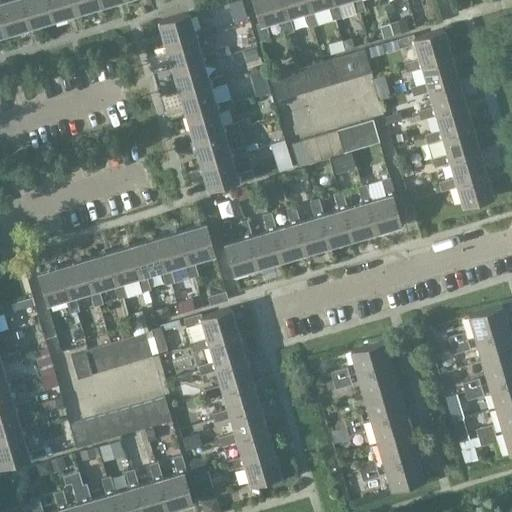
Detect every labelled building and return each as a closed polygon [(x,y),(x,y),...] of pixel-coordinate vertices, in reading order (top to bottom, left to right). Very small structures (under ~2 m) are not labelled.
[(0,0),(0,20),(3,32),(27,25),(19,0),(0,0)] [(19,0),(27,25),(52,18),(46,0),(19,0)] [(46,0),(52,18),(75,11),(72,0),(46,0)] [(72,0),(75,11),(99,4),(97,0),(72,0)] [(240,0),(230,0),(226,1),(233,22),(246,18),(240,0)] [(264,19),(277,16),(282,14),(278,0),(250,0),(257,21),(253,22),(258,39),(269,35),(264,19)] [(287,13),(302,9),(307,7),(304,0),(278,0),(282,14),(277,16),(282,32),(292,29),(287,13)] [(312,6),(326,2),(331,0),(304,0),(307,7),(302,9),(307,25),(316,22),(312,6)] [(331,0),(326,2),(331,18),(341,15),(336,0),(331,0)] [(351,0),(355,11),(364,8),(361,0),(351,0)] [(194,34),(196,38),(212,34),(209,24),(193,29),(187,10),(158,19),(165,42),(194,34)] [(414,42),(418,56),(420,60),(449,52),(442,27),(413,36),(412,32),(395,37),(398,46),(414,42)] [(200,53),(196,38),(194,34),(165,42),(171,65),(201,57),(202,61),(218,57),(215,48),(200,53)] [(352,50),(359,74),(371,70),(363,47),(352,50)] [(347,77),(359,74),(352,50),(340,54),(347,77)] [(420,60),(418,56),(402,61),(405,69),(421,65),(425,80),(427,85),(457,76),(449,52),(420,60)] [(335,81),(347,77),(340,54),(328,57),(335,81)] [(171,65),(178,90),(208,81),(210,86),(226,81),(222,72),(207,76),(202,61),(201,57),(171,65)] [(324,84),(335,81),(328,57),(317,61),(324,84)] [(312,88),(324,84),(317,61),(305,64),(312,88)] [(300,92),(312,88),(305,64),(293,68),(300,92)] [(288,95),(300,92),(293,68),(281,71),(288,95)] [(288,95),(281,71),(270,75),(277,99),(288,95)] [(464,100),(457,76),(427,85),(425,80),(410,84),(413,94),(428,90),(432,103),(434,108),(464,100)] [(178,90),(185,113),(215,105),(217,110),(232,105),(229,95),(214,100),(210,86),(208,81),(178,90)] [(387,88),(376,92),(378,99),(389,96),(387,88)] [(471,123),(464,100),(434,108),(432,103),(417,108),(420,118),(435,114),(439,128),(441,132),(471,123)] [(185,113),(192,137),(222,129),(223,133),(239,129),(236,120),(221,125),(217,110),(215,105),(185,113)] [(397,111),(383,115),(385,124),(400,120),(397,111)] [(372,116),(360,120),(367,142),(379,139),(372,116)] [(360,120),(349,123),(355,146),(367,142),(360,120)] [(344,150),(355,146),(349,123),(337,127),(344,150)] [(478,147),(471,123),(441,132),(439,128),(423,132),(426,142),(434,139),(438,154),(446,151),(448,156),(478,147)] [(332,153),(344,150),(337,127),(325,130),(332,153)] [(222,129),(192,137),(199,161),(229,152),(230,157),(246,152),(243,143),(228,148),(223,133),(222,129)] [(320,157),(332,153),(325,130),(313,134),(320,157)] [(308,160),(320,157),(313,134),(301,137),(308,160)] [(296,164),(308,160),(301,137),(289,141),(296,164)] [(446,151),(438,154),(431,156),(433,166),(449,161),(453,175),(455,180),(485,171),(478,147),(448,156),(446,151)] [(234,172),(230,157),(229,152),(199,161),(206,187),(235,178),(236,181),(253,176),(250,167),(234,172)] [(492,195),(485,171),(455,180),(453,175),(438,180),(440,189),(456,184),(462,204),(492,195)] [(385,193),(371,197),(366,199),(375,229),(400,222),(391,193),(395,191),(389,174),(381,177),(385,193)] [(361,200),(346,204),(342,206),(351,236),(375,229),(366,199),(371,197),(367,182),(357,185),(361,200)] [(244,186),(235,189),(237,198),(247,195),(244,186)] [(326,243),(351,236),(342,206),(346,204),(342,189),(333,191),(337,207),(322,211),(317,213),(326,243)] [(312,214),(298,218),(294,220),(303,250),(326,243),(317,213),(322,211),(317,197),(308,199),(312,214)] [(290,221),(274,225),(270,227),(279,257),(303,250),(294,220),(298,218),(294,203),(285,206),(290,221)] [(265,228),(251,232),(246,233),(255,264),(279,257),(270,227),(274,225),(270,210),(261,213),(265,228)] [(231,271),(255,264),(246,233),(251,232),(247,217),(237,220),(241,235),(223,240),(231,271)] [(204,220),(178,228),(187,259),(191,258),(213,252),(204,220)] [(196,273),(191,258),(187,259),(178,228),(154,235),(164,266),(168,265),(183,261),(188,276),(196,273)] [(173,281),(168,265),(164,266),(154,235),(131,242),(140,273),(145,272),(159,268),(164,284),(173,281)] [(131,242),(106,250),(115,281),(120,279),(135,275),(140,291),(150,288),(145,272),(140,273),(131,242)] [(106,250),(82,257),(91,288),(96,286),(111,282),(116,298),(125,295),(120,279),(115,281),(106,250)] [(82,257),(59,264),(69,294),(73,293),(86,289),(91,305),(101,302),(96,286),(91,288),(82,257)] [(69,294),(59,264),(36,271),(45,301),(64,296),(69,311),(77,308),(73,293),(69,294)] [(207,296),(209,305),(227,299),(224,290),(207,296)] [(28,296),(0,304),(1,308),(2,311),(30,303),(28,296)] [(468,312),(475,336),(508,326),(501,302),(468,312)] [(200,320),(204,334),(205,338),(236,329),(229,305),(199,313),(198,310),(181,315),(184,325),(200,320)] [(441,327),(437,311),(424,314),(428,330),(441,327)] [(511,341),(508,326),(475,336),(481,359),(511,349),(511,341)] [(0,338),(9,335),(7,327),(0,328),(0,338)] [(205,338),(204,334),(188,339),(191,347),(207,342),(211,357),(212,362),(243,352),(236,329),(205,338)] [(451,343),(468,338),(465,329),(448,334),(451,343)] [(145,330),(133,334),(140,358),(152,354),(145,330)] [(133,334),(121,338),(128,361),(140,358),(133,334)] [(121,338),(108,342),(116,365),(128,361),(121,338)] [(348,347),(355,371),(389,361),(382,338),(348,347)] [(470,346),(468,338),(451,343),(453,351),(470,346)] [(159,341),(160,358),(190,357),(190,347),(179,348),(178,340),(159,341)] [(108,342),(96,345),(103,369),(116,365),(108,342)] [(91,372),(103,369),(96,345),(84,349),(84,351),(91,372)] [(511,349),(481,359),(488,382),(511,374),(511,349)] [(0,354),(0,363),(0,364),(16,359),(14,350),(0,354)] [(76,377),(91,372),(84,351),(69,355),(76,377)] [(250,376),(243,352),(212,362),(211,357),(195,362),(199,374),(215,369),(218,382),(219,386),(250,376)] [(355,371),(362,394),(396,385),(389,361),(355,371)] [(0,386),(6,385),(7,387),(23,383),(20,374),(4,378),(2,369),(0,364),(0,363),(0,386)] [(329,370),(331,378),(348,373),(346,365),(329,370)] [(348,373),(331,378),(334,387),(351,382),(348,373)] [(511,374),(488,382),(495,405),(511,400),(511,374)] [(462,380),(464,389),(481,384),(479,375),(462,380)] [(219,386),(218,382),(203,387),(206,395),(221,391),(226,406),(227,409),(257,400),(250,376),(219,386)] [(481,384),(464,389),(467,397),(484,393),(481,384)] [(0,386),(0,412),(13,409),(14,411),(30,406),(28,396),(11,402),(7,387),(6,385),(0,386)] [(396,385),(362,394),(369,417),(402,408),(396,385)] [(163,394),(151,397),(158,421),(170,418),(163,394)] [(158,421),(151,397),(139,401),(146,425),(158,421)] [(264,424),(257,400),(227,409),(226,406),(210,411),(213,420),(228,415),(232,429),(234,433),(264,424)] [(511,400),(495,405),(502,428),(511,425),(511,400)] [(135,428),(146,425),(139,401),(128,404),(135,428)] [(123,432),(135,428),(128,404),(116,408),(123,432)] [(111,435),(123,432),(116,408),(104,411),(111,435)] [(409,431),(402,408),(369,417),(375,440),(409,431)] [(0,412),(0,438),(20,433),(21,435),(37,431),(34,421),(18,426),(14,411),(13,409),(0,412)] [(99,438),(111,435),(104,411),(92,415),(99,438)] [(345,424),(362,419),(359,411),(342,416),(345,424)] [(87,442),(99,438),(92,415),(80,418),(87,442)] [(331,424),(327,425),(328,429),(344,424),(342,417),(337,418),(331,424)] [(75,445),(87,442),(80,418),(68,422),(75,445)] [(364,428),(362,419),(345,424),(347,433),(364,428)] [(476,426),(478,435),(495,430),(492,422),(476,426)] [(271,448),(264,424),(234,433),(232,429),(217,434),(220,444),(236,440),(240,453),(241,457),(271,448)] [(511,451),(511,425),(502,428),(509,452),(511,451)] [(495,430),(478,435),(481,444),(497,439),(495,430)] [(409,431),(375,440),(382,463),(416,454),(409,431)] [(25,450),(21,435),(20,433),(0,438),(0,464),(27,457),(28,460),(44,454),(41,445),(25,450)] [(279,473),(271,448),(241,457),(240,453),(224,458),(227,468),(243,464),(248,482),(279,473)] [(175,470),(161,475),(158,476),(167,506),(190,499),(181,470),(185,469),(180,452),(171,455),(175,470)] [(423,477),(416,454),(382,463),(389,487),(423,477)] [(356,462),(358,470),(375,465),(373,457),(356,462)] [(142,511),(145,511),(167,506),(158,476),(161,475),(156,460),(147,462),(152,478),(137,482),(134,483),(142,511)] [(375,465),(358,470),(361,479),(377,474),(375,465)] [(128,485),(113,489),(110,490),(116,511),(142,511),(134,483),(137,482),(132,466),(123,469),(128,485)] [(64,511),(90,511),(86,497),(90,496),(85,481),(81,482),(77,469),(61,474),(64,483),(70,481),(75,500),(65,504),(62,504),(64,511)] [(104,492),(90,496),(86,497),(90,511),(116,511),(110,490),(113,489),(108,474),(99,476),(104,492)] [(57,506),(42,510),(38,511),(64,511),(62,504),(65,504),(61,488),(52,491),(57,506)] [(38,511),(42,510),(37,494),(29,497),(32,511),(38,511)]
